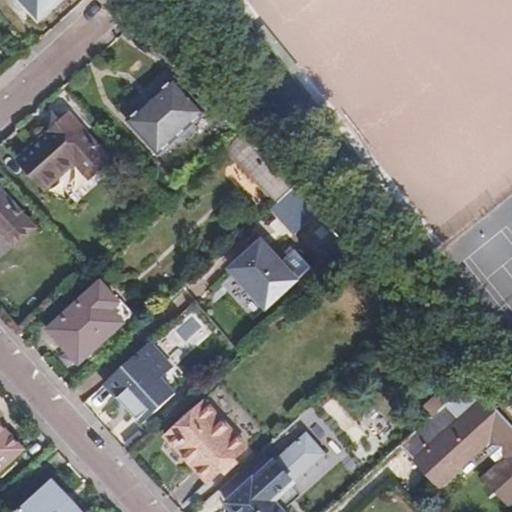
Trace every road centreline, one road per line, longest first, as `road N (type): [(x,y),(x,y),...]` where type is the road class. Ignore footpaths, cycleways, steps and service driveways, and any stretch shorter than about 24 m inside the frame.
road 1 (track): [(511,402),(138,0)]
road 2 (tertiary): [(148,511),(0,348)]
road 3 (residential): [(0,113),(108,12)]
